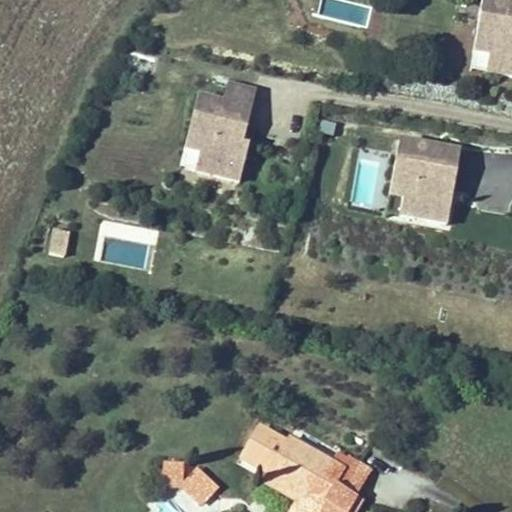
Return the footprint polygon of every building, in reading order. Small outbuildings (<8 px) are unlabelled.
[(511,0),(492,0),(484,49),(500,52),(496,70),(511,72),(511,0)] [(496,70),(500,52),(484,49),(481,67),(496,70)] [(249,138),(253,124),(257,125),(267,87),(239,80),(234,98),(210,91),(195,144),(210,148),(205,166),(249,178),(259,140),(249,138)] [(259,140),(263,126),(257,125),(253,124),(249,138),(259,140)] [(457,221),(464,183),(454,182),(456,168),(466,170),(471,147),(410,136),(399,192),(413,195),(410,213),(457,221)] [(205,166),(210,148),(195,144),(190,162),(205,166)] [(464,183),(466,170),(456,168),(454,182),(464,183)] [(410,213),(413,195),(399,192),(396,210),(410,213)] [(51,226),(47,254),(65,256),(70,229),(51,226)] [(300,511),(347,511),(356,497),(353,496),(369,469),(349,458),(348,460),(338,454),(332,464),(289,439),(267,477),(307,500),(303,508),(300,511)] [(183,465),(164,464),(162,484),(183,485),(183,465)] [(196,472),(183,486),(201,504),(215,490),(196,472)] [(303,508),(307,500),(267,477),(262,485),(294,503),(303,508)] [(355,511),(362,501),(356,497),(347,511),(355,511)] [(300,511),(303,508),(294,503),(289,511),(300,511)]
